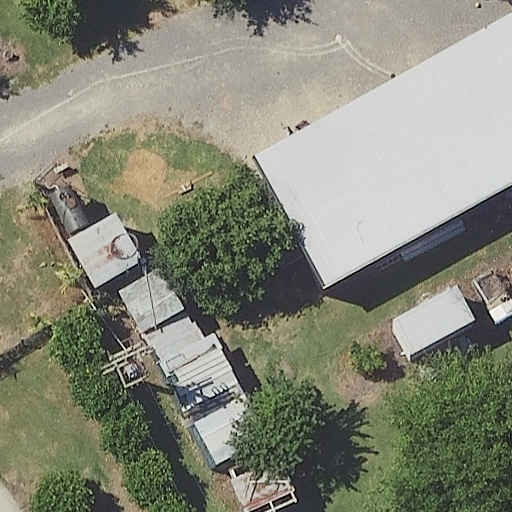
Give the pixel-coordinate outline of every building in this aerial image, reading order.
[(511,13),(251,159),(322,287),(511,181),(511,13)] [(88,293),(172,239),(140,190),(56,243),(88,293)] [(230,376),(172,264),(121,290),(178,403),(230,376)] [(481,312),(451,268),(374,321),(404,365),(481,312)] [(298,511),(305,509),(272,440),(214,469),(234,511),(298,511)]
